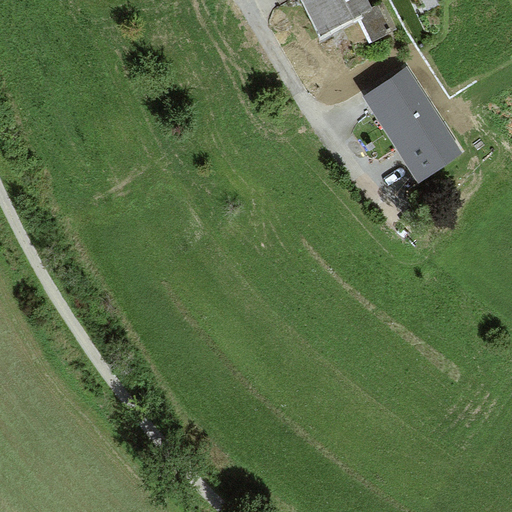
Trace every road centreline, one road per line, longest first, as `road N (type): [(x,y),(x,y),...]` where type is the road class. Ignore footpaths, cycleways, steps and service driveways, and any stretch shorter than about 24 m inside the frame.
road 1 (track): [(230,511),(91,352),(0,186)]
road 2 (residential): [(243,0),(319,123),(393,216)]
